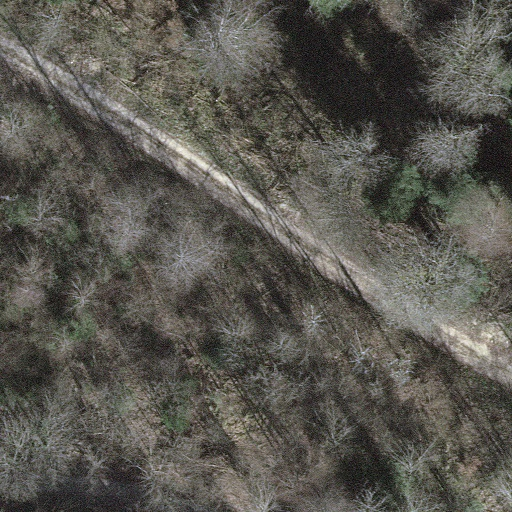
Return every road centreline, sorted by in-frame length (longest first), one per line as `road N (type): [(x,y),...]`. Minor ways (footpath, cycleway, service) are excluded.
road 1 (track): [(0,48),(511,374)]
road 2 (track): [(160,511),(0,479)]
